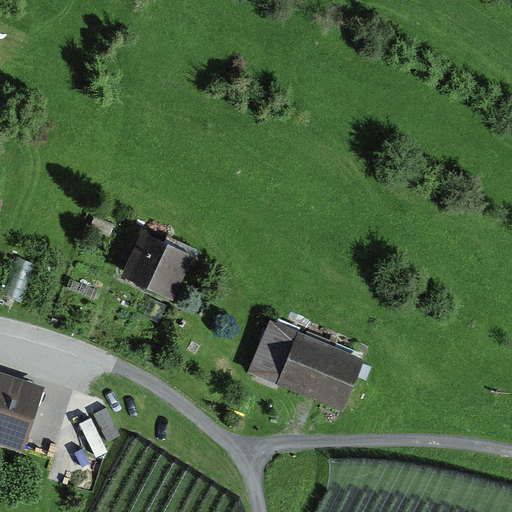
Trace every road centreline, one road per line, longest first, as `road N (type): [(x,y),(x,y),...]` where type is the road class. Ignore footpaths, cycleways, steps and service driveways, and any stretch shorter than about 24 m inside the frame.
road 1 (unclassified): [(511,453),(424,444),(247,446),(261,511)]
road 2 (track): [(247,446),(143,377),(0,325)]
